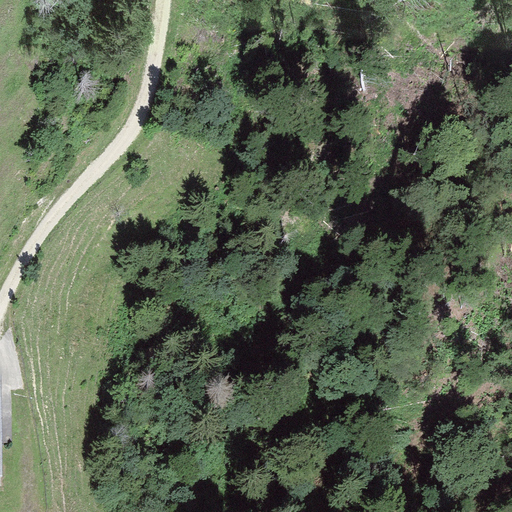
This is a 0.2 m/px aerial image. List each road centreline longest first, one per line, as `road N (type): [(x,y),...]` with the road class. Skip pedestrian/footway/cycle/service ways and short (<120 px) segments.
road 1 (track): [(0,302),(43,229),(135,122),(151,82),(164,0)]
road 2 (track): [(0,326),(21,425),(28,511)]
